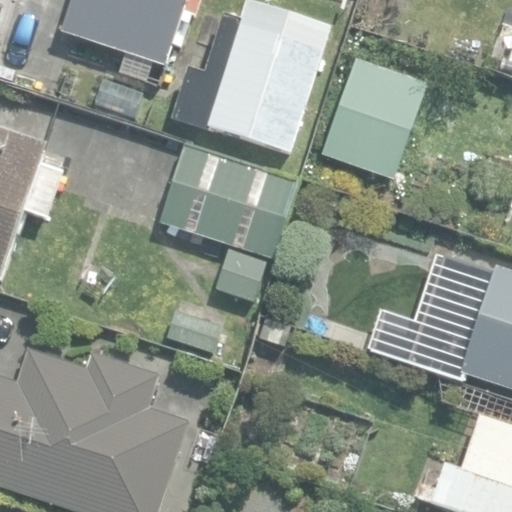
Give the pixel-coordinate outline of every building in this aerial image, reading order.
[(74,0),(63,34),(166,69),(189,0),(74,0)] [(201,126),(291,156),(336,26),(259,0),(251,0),(244,20),(225,13),(201,84),(214,89),(201,126)] [(325,156),(396,181),(430,86),(359,60),(325,156)] [(0,288),(0,289),(48,146),(0,129),(0,288)] [(165,225),(279,261),(304,181),(190,145),(165,225)] [(511,273),(496,268),(464,370),(511,385),(511,273)] [(168,338),(215,354),(225,324),(178,309),(168,338)] [(0,380),(0,488),(74,511),(163,511),(192,423),(151,409),(162,376),(93,353),(87,370),(36,354),(25,388),(0,380)] [(511,511),(511,409),(508,423),(480,413),(462,467),(449,462),(440,489),(425,484),(420,499),(459,511),(511,511)] [(364,477),(394,491),(409,461),(378,446),(364,477)]
